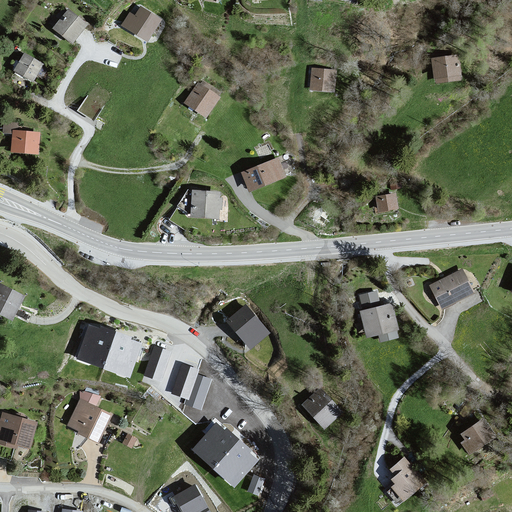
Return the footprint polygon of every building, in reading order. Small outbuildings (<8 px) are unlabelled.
[(69,11),(52,29),(70,46),(87,27),(69,11)] [(127,16),(120,27),(147,44),(159,23),(140,11),(134,20),(127,16)] [(41,66),(24,57),(15,73),(32,83),(41,66)] [(458,57),(430,61),(433,80),(436,85),(461,83),(458,57)] [(336,72),(311,70),(310,92),(335,94),(336,72)] [(197,84),(184,105),(205,121),(219,100),(218,97),(219,95),(202,83),(200,86),(197,84)] [(104,103),(89,94),(79,110),(94,119),(104,103)] [(11,135),(9,155),(36,157),(38,136),(16,134),(11,133),(11,135)] [(283,157),(240,175),(248,195),(286,180),(284,175),(292,172),(283,157)] [(221,194),(190,193),(190,220),(218,222),(221,194)] [(393,193),(375,197),(378,212),(396,208),(393,193)] [(462,271),(428,288),(440,310),(474,294),(462,271)] [(2,285),(0,288),(0,318),(11,324),(25,297),(2,285)] [(379,289),(361,291),(364,308),(381,305),(379,289)] [(392,303),(359,312),(367,339),(400,330),(392,303)] [(246,304),(226,321),(250,350),(270,333),(246,304)] [(140,342),(89,325),(78,357),(129,374),(140,342)] [(171,351),(155,346),(144,377),(160,383),(171,351)] [(199,370),(181,364),(171,394),(186,399),(184,404),(202,410),(212,379),(198,374),(199,370)] [(322,383),(299,405),(325,431),(347,409),(322,383)] [(111,418),(80,402),(65,430),(97,447),(111,418)] [(3,415),(0,423),(0,447),(27,456),(36,425),(3,415)] [(481,420),(460,434),(464,440),(459,443),(468,457),(493,440),(481,420)] [(217,421),(191,450),(234,488),(260,459),(217,421)] [(129,431),(123,440),(130,445),(136,436),(129,431)] [(403,458),(389,470),(394,476),(389,480),(393,484),(389,488),(391,489),(386,493),(397,506),(401,502),(425,484),(403,458)] [(265,478),(253,474),(247,492),(259,496),(265,478)] [(208,511),(192,484),(170,497),(178,511),(208,511)]
